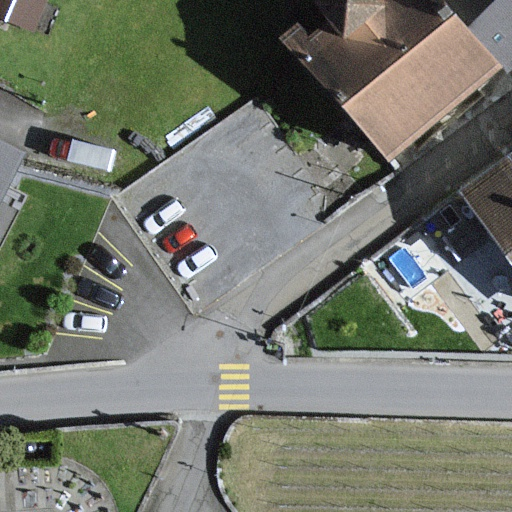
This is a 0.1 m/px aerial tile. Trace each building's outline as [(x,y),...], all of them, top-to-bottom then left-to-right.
[(43,1),(40,0),(0,0),(0,13),(32,27),(43,1)] [(294,52),(394,161),(501,64),(442,0),(317,0),(315,2),(331,19),(294,52)] [(511,0),(442,0),(501,64),(509,73),(511,70),(511,0)] [(0,192),(19,154),(0,144),(0,192)] [(511,163),(509,159),(466,190),(511,252),(511,163)]
